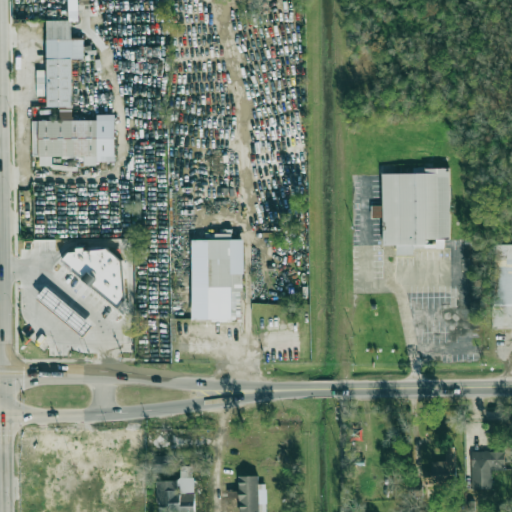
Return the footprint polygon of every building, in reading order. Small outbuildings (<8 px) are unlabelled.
[(115,161),(114,115),(97,115),(97,120),(72,120),(71,59),(84,58),(84,39),(72,39),(71,20),(46,20),(47,70),(36,70),(36,96),(47,96),(48,107),(60,107),(60,120),(32,121),(32,157),(40,157),(40,166),(52,166),(52,157),(84,156),(84,165),(97,165),(97,162),(115,161)] [(382,174),(382,246),(396,245),(396,256),(413,256),(413,248),(443,248),(443,240),(449,240),(448,168),(424,169),(424,174),(382,174)] [(382,206),(371,206),(371,218),(382,218),(382,206)] [(511,244),(494,244),(493,328),(511,328),(511,244)] [(62,261),(69,253),(77,252),(77,249),(84,248),(85,252),(107,249),(121,261),(125,301),(119,309),(62,261)] [(46,287),(93,326),(83,338),(36,298),(46,287)] [(432,471),(425,471),(425,483),(456,483),(455,447),(445,448),(446,461),(431,461),(432,471)] [(471,451),(471,489),(492,489),(492,471),(504,471),(505,452),(471,451)] [(115,511),(116,495),(147,496),(147,460),(76,459),(75,476),(51,475),(51,511),(60,511),(115,511)] [(194,511),(193,466),(180,466),(180,480),(157,481),(157,511),(194,511)] [(258,476),(238,477),(239,511),(266,511),(266,484),(258,484),(258,476)]
